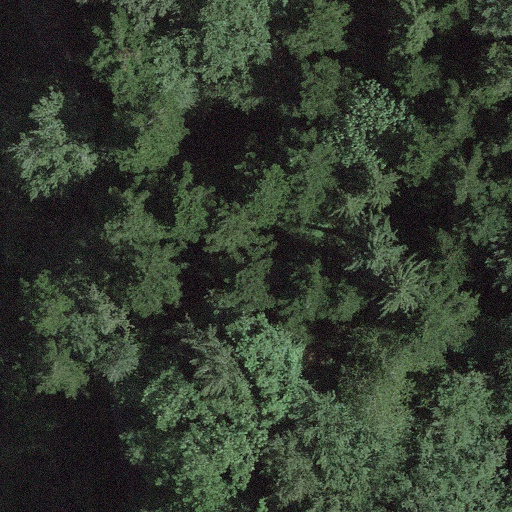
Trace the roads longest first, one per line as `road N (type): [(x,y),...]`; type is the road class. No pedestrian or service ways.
road 1 (track): [(22,0),(79,111),(131,338),(156,511)]
road 2 (track): [(511,480),(210,290),(116,271)]
